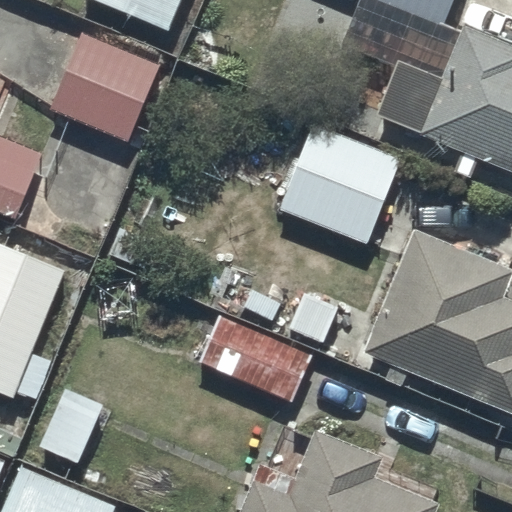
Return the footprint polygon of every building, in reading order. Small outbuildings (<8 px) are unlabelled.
[(179,0),(116,0),(170,22),(179,0)] [(448,0),(394,0),(439,20),(448,0)] [(399,52),(375,103),(511,162),(511,36),(468,17),(444,72),(399,52)] [(158,56),(83,27),(55,100),(129,129),(158,56)] [(403,152),(314,116),(280,199),(370,235),(403,152)] [(41,149),(0,131),(0,203),(15,210),(41,149)] [(511,262),(511,257),(416,222),(364,345),(392,356),(386,371),(406,379),(411,365),(511,402),(511,292),(502,289),(511,262)] [(66,263),(0,235),(0,381),(17,389),(18,386),(34,393),(51,352),(32,344),(66,263)] [(315,348),(221,309),(201,356),(296,395),(315,348)] [(105,398),(66,380),(41,437),(79,455),(105,398)] [(384,448),(316,422),(314,426),(283,415),(269,451),(300,463),(291,486),(254,472),(238,511),(432,511),(440,492),(376,468),(384,448)] [(110,511),(116,498),(20,459),(0,511),(110,511)]
